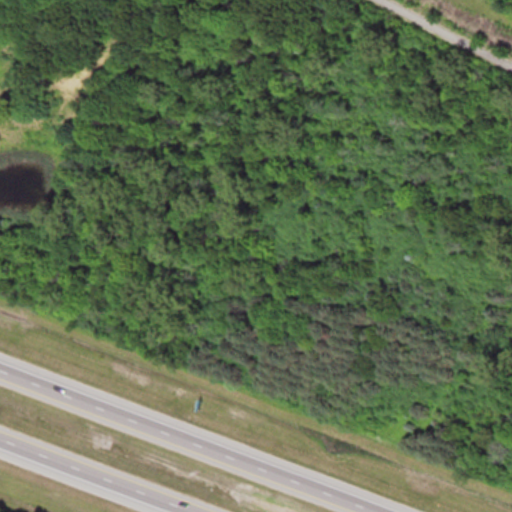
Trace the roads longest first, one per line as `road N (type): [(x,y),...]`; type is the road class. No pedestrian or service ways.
road 1 (motorway): [(377,511),(0,369)]
road 2 (motorway): [(0,441),(188,511)]
